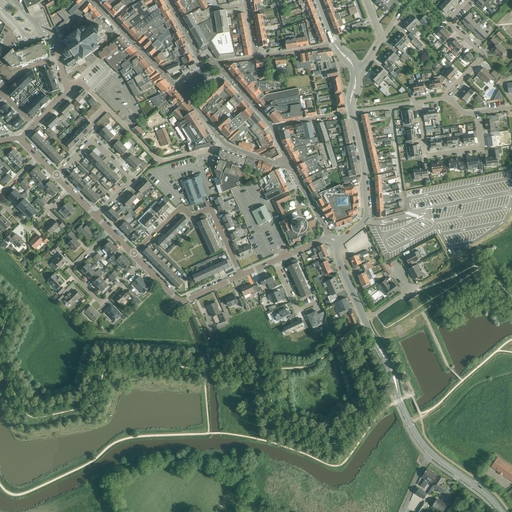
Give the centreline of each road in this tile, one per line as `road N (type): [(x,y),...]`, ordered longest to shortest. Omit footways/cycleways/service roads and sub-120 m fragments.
road 1 (residential): [(132,253),(179,209),(191,217),(207,209),(241,275)]
road 2 (residential): [(212,149),(163,162),(75,83)]
road 3 (residential): [(141,264),(101,304),(69,270),(109,230)]
road 4 (residential): [(95,216),(130,179),(91,141),(55,176)]
road 5 (secondary): [(501,511),(422,444),(399,400)]
road 6 (residential): [(478,112),(479,148),(426,155),(418,103)]
road 7 (secondary): [(339,242),(366,216),(352,113)]
road 8 (residential): [(445,95),(479,57),(449,23),(466,0)]
road 9 (residential): [(241,275),(180,302),(141,264)]
